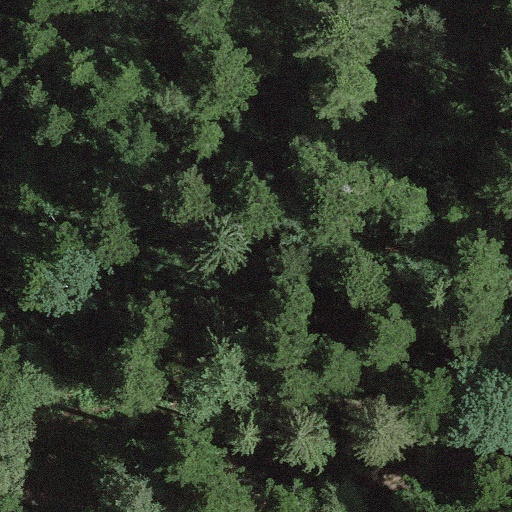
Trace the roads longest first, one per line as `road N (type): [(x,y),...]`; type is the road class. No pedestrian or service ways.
road 1 (track): [(511,430),(400,411),(287,412),(0,437)]
road 2 (track): [(511,440),(391,474),(331,511)]
